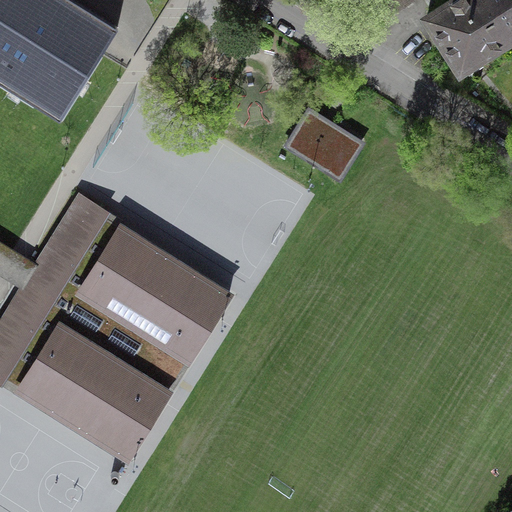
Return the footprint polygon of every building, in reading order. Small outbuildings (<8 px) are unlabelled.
[(70,0),(0,0),(0,82),(58,118),(114,27),(70,0)] [(372,0),(374,2),(382,16),(407,0),(372,0)] [(511,0),(449,0),(427,14),(458,63),(476,52),(478,56),(511,34),(511,0)] [(305,115),(286,145),(329,172),(340,178),(359,148),(333,132),(332,131),(305,115)] [(108,212),(81,195),(38,264),(33,272),(24,287),(0,325),(0,381),(2,382),(6,377),(20,385),(19,387),(129,455),(168,392),(167,390),(188,357),(190,358),(229,294),(121,226),(124,220),(109,211),(108,212)] [(0,272),(24,287),(38,264),(0,240),(0,272)]
